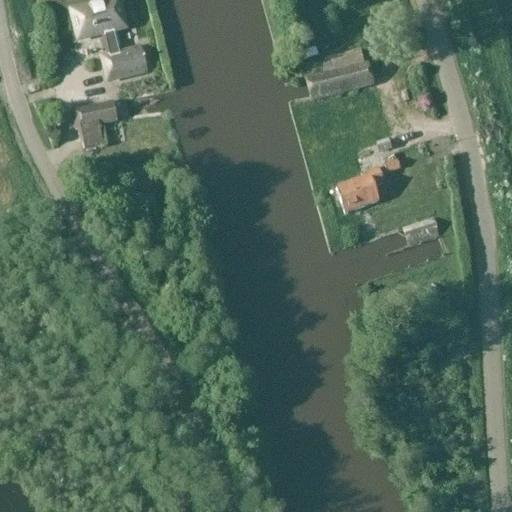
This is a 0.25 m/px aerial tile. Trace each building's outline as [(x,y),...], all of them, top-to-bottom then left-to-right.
[(139,50),(118,55),(112,30),(124,27),(118,1),(70,13),(76,37),(94,32),(96,38),(104,36),(109,58),(101,60),(107,84),(139,76),(138,71),(144,69),(139,50)] [(308,81),(312,104),(372,87),(367,65),(308,81)] [(116,126),(112,106),(73,114),(76,134),(116,126)] [(377,153),(389,150),(388,142),(376,145),(377,153)] [(386,178),(399,173),(397,165),(384,170),(386,178)] [(362,183),(335,192),(344,218),(378,207),(372,190),(382,187),(377,171),(360,176),(362,183)]
